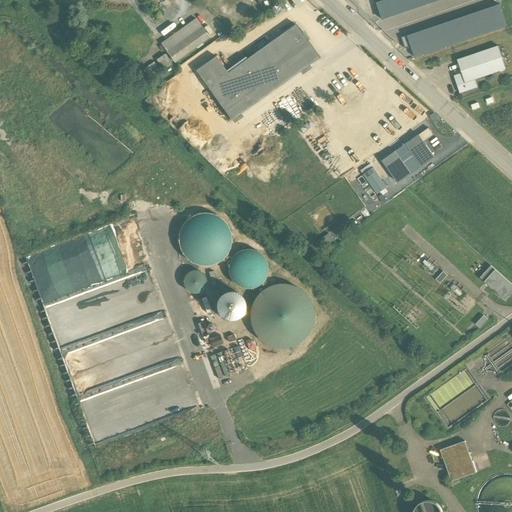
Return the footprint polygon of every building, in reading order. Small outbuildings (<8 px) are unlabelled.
[(387,0),(374,4),(380,21),(444,0),(387,0)] [(278,4),(274,7),(278,12),(282,9),(278,4)] [(507,26),(500,6),(498,5),(407,36),(411,47),(414,55),(416,58),(506,27),(507,26)] [(196,19),(162,44),(175,62),(209,37),(196,19)] [(296,24),(228,73),(216,56),(196,70),(231,120),(319,58),(296,24)] [(411,47),(407,36),(402,38),(406,49),(411,47)] [(499,46),(458,60),(462,73),(465,83),(475,80),(507,69),(499,46)] [(164,55),(157,60),(164,70),(171,64),(164,55)] [(154,62),(145,69),(151,77),(160,70),(154,62)] [(475,80),(465,83),(462,73),(454,76),(460,93),(478,88),(475,80)] [(433,135),(428,129),(419,135),(424,142),(433,135)] [(419,135),(383,161),(398,182),(434,157),(424,142),(419,135)] [(387,188),(373,168),(364,175),(377,194),(387,188)] [(179,254),(184,262),(189,266),(198,270),(207,271),(215,269),(221,266),(226,262),(232,252),(233,242),(232,235),(228,226),(222,220),(213,215),(204,214),(195,216),(186,221),(180,229),(177,237),(177,246),(179,254)] [(240,254),(234,259),(231,264),(230,270),(230,277),(233,282),(238,288),(245,291),(254,290),(259,288),(265,283),(268,276),(269,270),(267,264),(264,259),(259,254),(251,252),(240,254)] [(481,260),(472,270),(476,274),(485,264),(481,260)] [(511,284),(491,266),(480,278),(505,300),(511,292),(511,284)] [(181,284),(184,290),(187,294),(190,295),(197,295),(201,294),(204,291),(207,285),(206,279),(204,275),(201,272),(194,270),(188,272),(185,274),(182,278),(181,284)] [(444,271),(436,280),(440,283),(448,275),(444,271)] [(254,301),(251,307),(249,315),(250,323),(253,334),(257,340),(265,347),(276,351),(287,352),(296,350),(306,343),(312,336),(316,326),(317,316),(316,308),(312,300),(305,292),(298,288),(289,285),(279,284),(272,286),(265,289),(258,295),(254,301)] [(192,302),(208,348),(225,342),(209,296),(192,302)] [(216,312),(217,317),(219,321),(224,325),(231,327),(237,326),(242,323),(245,318),(246,312),(244,305),(239,300),(233,298),(227,299),(221,302),(218,306),(216,312)] [(484,316),(476,324),(481,328),(488,320),(484,316)] [(236,334),(230,336),(233,344),(239,341),(236,334)] [(229,348),(211,356),(221,380),(239,373),(229,348)] [(466,443),(443,451),(455,485),(478,477),(466,443)] [(482,458),(477,460),(481,471),(487,469),(482,458)]
